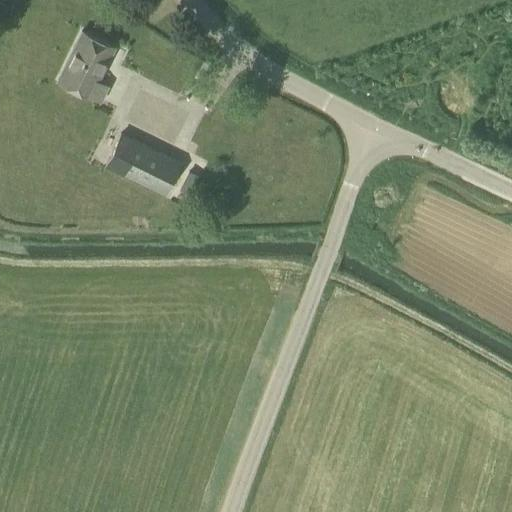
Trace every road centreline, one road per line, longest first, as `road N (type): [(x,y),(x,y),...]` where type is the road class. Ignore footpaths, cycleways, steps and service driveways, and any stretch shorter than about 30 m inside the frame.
road 1 (unclassified): [(233,511),(373,128)]
road 2 (unclassified): [(373,128),(274,78),(188,0)]
road 3 (unclassified): [(511,189),(373,128)]
